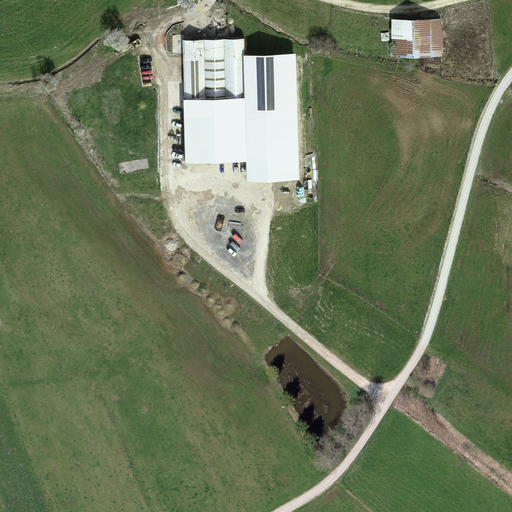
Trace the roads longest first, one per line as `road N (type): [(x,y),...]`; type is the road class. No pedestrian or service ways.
road 1 (track): [(211,0),(161,26),(153,51),(171,219),(188,242),(386,402)]
road 2 (track): [(511,72),(483,123),(415,360),(342,468),(278,511)]
road 3 (track): [(457,0),(395,9),(329,0)]
